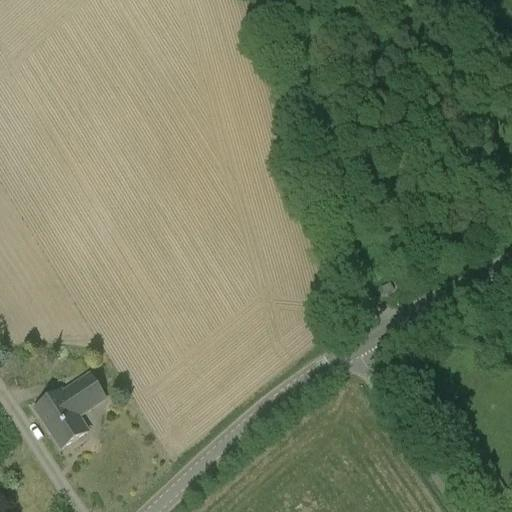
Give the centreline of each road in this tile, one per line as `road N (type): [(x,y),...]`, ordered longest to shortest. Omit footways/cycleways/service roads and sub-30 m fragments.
road 1 (unclassified): [(378,336),(279,0)]
road 2 (tertiary): [(154,511),(252,421),(356,350)]
road 3 (unclassified): [(465,511),(356,350)]
road 4 (tertiary): [(378,336),(511,266)]
